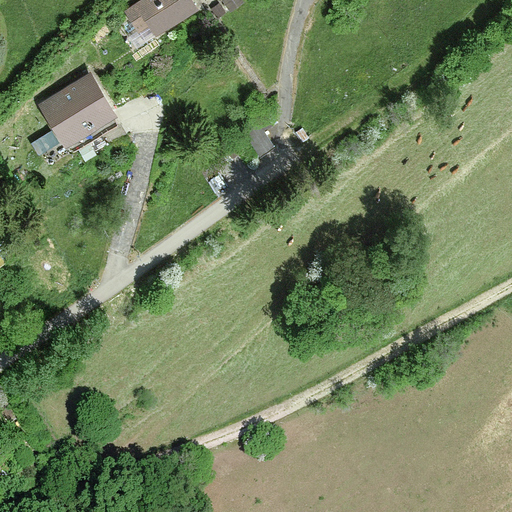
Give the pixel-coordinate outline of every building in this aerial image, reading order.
[(145,0),(129,11),(139,26),(149,20),(156,31),(156,30),(158,34),(178,21),(174,15),(178,12),(181,15),(195,6),(190,0),(145,0)] [(242,0),(224,0),(231,9),(242,0)] [(44,103),(66,139),(111,112),(89,76),(44,103)] [(273,145),(255,117),(240,127),(259,155),(273,145)] [(96,154),(90,142),(78,149),(85,160),(96,154)]
